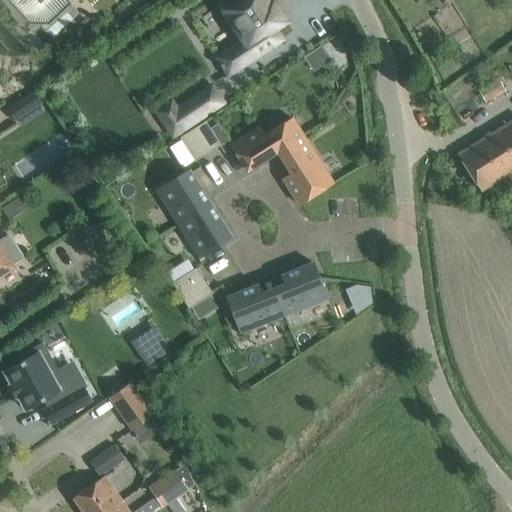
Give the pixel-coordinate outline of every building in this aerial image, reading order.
[(243,40),(216,58),(221,65),(220,65),(222,69),(223,68),(228,75),(281,39),(277,33),(274,28),(285,20),(273,2),(268,5),(264,0),(226,0),(220,4),(243,40)] [(505,92),(498,80),(480,91),(487,103),(505,92)] [(204,98),(196,103),(205,115),(223,103),(211,86),(201,93),(204,98)] [(171,101),(156,111),(173,136),(188,126),(176,109),(171,101)] [(259,127),(230,145),(247,171),(277,152),(286,146),(302,136),(292,118),(265,135),(259,127)] [(511,171),(511,120),(457,155),(481,191),(511,171)] [(193,130),(208,153),(220,145),(205,122),(193,130)] [(193,130),(180,138),(195,161),(208,153),(193,130)] [(291,174),(283,179),(299,204),(332,183),(302,136),(286,146),(277,152),(291,174)] [(177,225),(211,203),(189,170),(155,191),(177,225)] [(177,225),(198,259),(232,237),(211,203),(177,225)] [(0,276),(15,267),(13,265),(23,259),(8,236),(0,241),(0,276)] [(284,317),(327,300),(313,262),(282,274),(282,275),(281,275),(284,283),(273,288),(277,298),(284,317)] [(172,283),(181,296),(204,281),(196,268),(172,283)] [(204,281),(181,296),(189,309),(212,294),(212,293),(204,281)] [(258,284),(256,284),(226,297),(240,334),(284,317),(277,298),(273,288),(261,293),(258,284)] [(11,384),(8,385),(15,398),(17,396),(25,409),(42,400),(47,408),(43,410),(51,423),(91,401),(83,387),(71,394),(42,342),(14,358),(17,363),(3,371),(11,384)] [(129,383),(109,397),(132,430),(152,416),(129,383)] [(156,498),(135,511),(151,511),(161,505),(162,506),(188,489),(187,488),(198,480),(185,463),(149,487),(156,498)] [(73,498),(83,511),(105,511),(121,501),(104,476),(73,498)] [(128,511),(121,501),(105,511),(128,511)]
